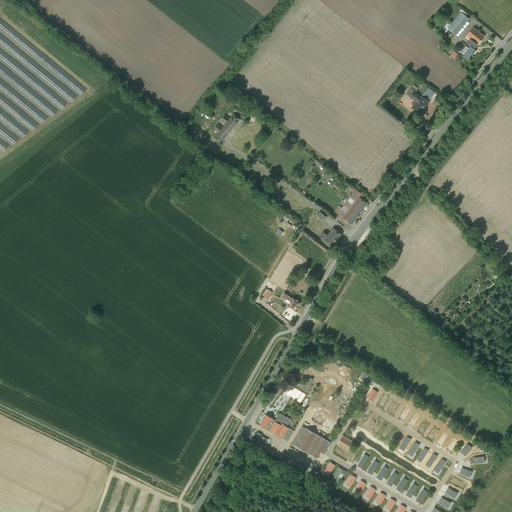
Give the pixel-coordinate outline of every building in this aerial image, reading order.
[(451,25),(448,28),(449,29),(456,35),(468,19),(460,13),(451,25)] [(449,29),(448,28),(451,25),(448,22),(442,30),(446,33),(449,29)] [(484,36),(473,27),(465,38),(469,41),(470,39),(476,44),(477,45),(484,36)] [(467,43),(460,53),(467,58),(474,49),(473,48),(476,44),(473,41),(469,45),(467,43)] [(459,55),(454,52),(450,56),(455,60),(459,55)] [(428,87),(420,97),(414,92),(416,90),(411,86),(406,93),(416,102),(412,107),(420,113),(429,102),(428,101),(435,93),(428,87)] [(217,112),(209,122),(211,124),(219,114),(217,112)] [(254,124),(259,115),(254,112),(249,122),(254,124)] [(226,124),(223,128),(218,124),(214,129),(218,133),(214,138),(221,143),(240,119),(234,114),(230,119),(225,115),(221,120),(226,124)] [(356,201),(352,205),(347,201),(344,205),(349,209),(345,213),(341,210),(338,213),(350,223),(366,203),(354,193),(351,197),(356,201)] [(327,217),(320,212),(317,215),(324,221),(327,217)] [(292,226),(287,222),(289,219),(284,216),(281,220),(290,228),(292,226)] [(317,231),(314,228),(316,225),(310,220),(306,225),(315,232),(314,233),(315,233),(317,231)] [(333,228),(327,236),(323,232),(320,237),(332,246),(335,243),(336,244),(340,239),(339,238),(341,235),(333,228)] [(266,289),(261,297),(268,300),(272,292),(266,289)] [(286,300),(290,302),(288,306),(295,311),(297,306),(299,305),(300,303),(300,302),(284,292),(281,298),(286,301),(286,300)] [(372,402),(378,392),(373,389),(367,399),(372,402)] [(406,415),(414,420),(420,410),(412,405),(406,415)] [(266,430),(272,433),(273,433),(288,442),(294,431),(289,428),(291,426),(288,425),(291,419),(280,413),(279,413),(278,413),(278,415),(278,416),(275,420),(265,414),(259,425),(266,429),(266,430)] [(324,454),(331,443),(302,426),(292,443),(317,458),(320,452),(324,454)] [(442,439),(449,443),(452,439),(448,437),(451,434),(447,431),(442,439)] [(251,442),(263,448),(268,439),(261,435),(262,434),(257,432),(251,442)] [(343,435),(337,445),(346,451),(352,440),(343,435)] [(412,456),(419,444),(415,442),(407,454),(412,456)] [(461,452),(465,456),(472,448),(467,444),(461,452)] [(421,462),(428,450),(424,448),(417,459),(421,462)] [(429,468),(437,456),(433,453),(425,465),(429,468)] [(362,469),(369,457),(365,454),(358,466),(362,469)] [(438,473),(446,462),(442,459),(434,470),(438,473)] [(371,475),(379,463),(375,460),(367,472),(371,475)] [(330,474),(336,465),(330,462),(325,471),(330,474)] [(380,480),(388,469),(384,466),(376,477),(380,480)] [(338,467),(333,476),(338,478),(340,473),(344,475),(346,471),(338,467)] [(462,468),(460,473),(470,477),(472,471),(462,468)] [(390,486),(398,475),(394,472),(386,483),(390,486)] [(351,487),(356,478),(351,474),(345,484),(351,487)] [(400,492),(408,480),(404,478),(396,489),(400,492)] [(361,493),(366,484),(361,480),(355,490),(361,493)] [(410,498),(418,486),(414,483),(406,495),(410,498)] [(370,499),(376,490),(371,486),(365,496),(370,499)] [(420,503),(427,492),(423,489),(415,501),(420,503)] [(380,505),(386,496),(380,492),(375,502),(380,505)] [(441,497),(438,503),(448,508),(451,503),(441,497)] [(390,511),(396,502),(390,498),(385,508),(390,511)]
